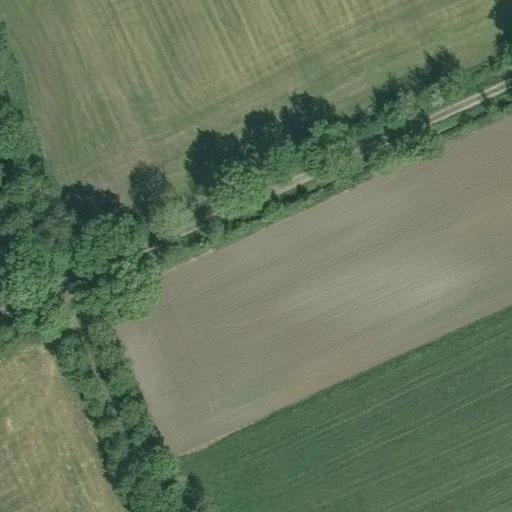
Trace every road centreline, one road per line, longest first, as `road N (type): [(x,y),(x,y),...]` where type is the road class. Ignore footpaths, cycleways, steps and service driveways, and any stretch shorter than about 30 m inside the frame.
road 1 (unknown): [(78,295),(511,89)]
road 2 (track): [(78,295),(0,125)]
